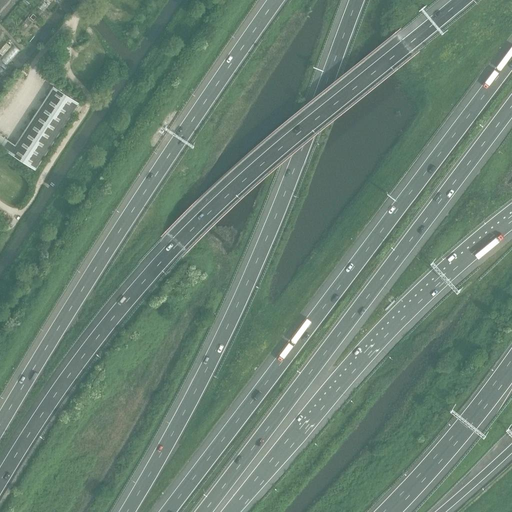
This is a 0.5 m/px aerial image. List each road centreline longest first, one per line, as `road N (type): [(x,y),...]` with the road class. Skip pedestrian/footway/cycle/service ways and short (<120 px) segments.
road 1 (motorway): [(461,0),(178,244),(69,374),(0,480)]
road 2 (motorway): [(511,56),(168,511)]
road 3 (motorway): [(356,0),(237,304),(127,511)]
road 4 (motorway): [(203,511),(511,105)]
road 5 (motorway): [(276,0),(0,425)]
road 6 (motorway): [(229,511),(360,352),(511,211)]
road 7 (motorway): [(387,511),(511,364)]
